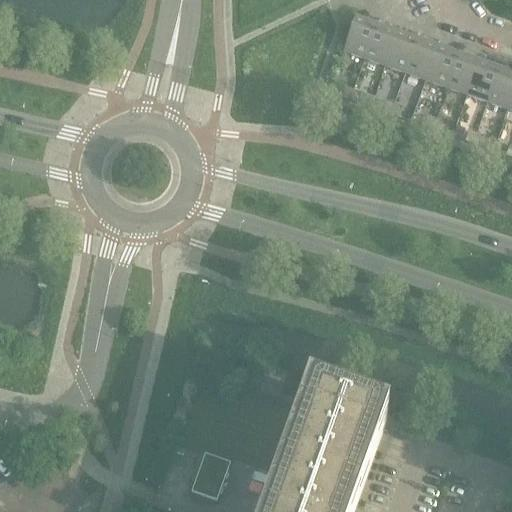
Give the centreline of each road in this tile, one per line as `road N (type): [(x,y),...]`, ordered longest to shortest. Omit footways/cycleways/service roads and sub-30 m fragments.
road 1 (secondary): [(183,207),(511,309)]
road 2 (secondary): [(511,247),(194,166)]
road 3 (unclassified): [(0,413),(26,419),(64,411),(85,391),(129,223)]
road 4 (unclassified): [(170,130),(184,0)]
road 5 (unclassified): [(179,0),(142,123)]
